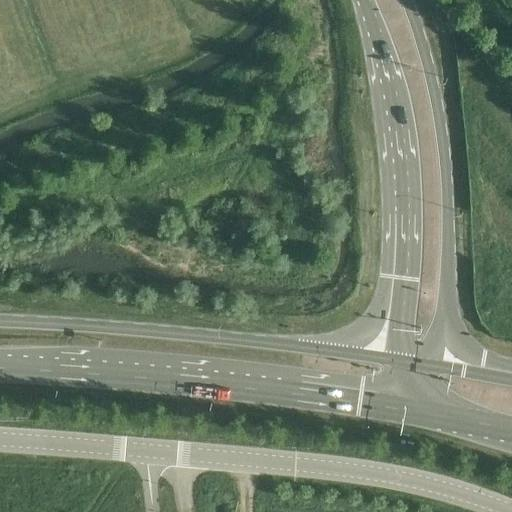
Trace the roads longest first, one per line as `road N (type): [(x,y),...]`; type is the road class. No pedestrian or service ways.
road 1 (unclassified): [(0,440),(334,468),(505,511)]
road 2 (primary): [(391,362),(194,336),(0,325)]
road 3 (primary): [(0,370),(389,407)]
road 4 (tertiary): [(442,367),(448,250),(436,102),(398,0)]
road 5 (tertiary): [(353,0),(381,61),(400,185),(391,362)]
